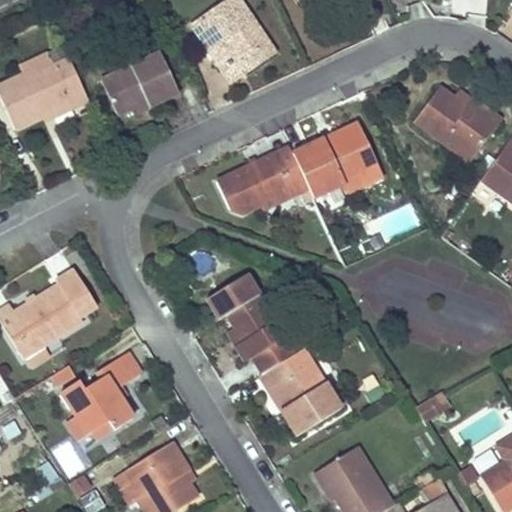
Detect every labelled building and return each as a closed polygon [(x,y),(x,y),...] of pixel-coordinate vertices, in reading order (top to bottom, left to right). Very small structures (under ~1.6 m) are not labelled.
[(227,0),(189,26),(207,53),(222,43),(244,75),(275,55),(236,0),(227,0)] [(222,43),(207,53),(229,85),(244,75),(222,43)] [(114,116),(132,108),(145,102),(148,109),(177,96),(158,54),(98,81),(114,116)] [(18,67),(22,77),(24,80),(51,69),(45,55),(18,67)] [(24,80),(22,77),(0,87),(0,105),(12,131),(40,118),(68,106),(70,110),(87,102),(68,61),(51,69),(24,80)] [(465,110),(452,100),(438,89),(413,123),(467,164),(500,121),(472,101),(465,110)] [(459,91),(452,100),(465,110),(472,101),(459,91)] [(145,102),(132,108),(135,115),(148,109),(145,102)] [(68,106),(40,118),(42,122),(70,110),(68,106)] [(322,142),(291,155),(311,200),(343,185),(340,179),(355,173),(374,164),(356,126),(332,137),(333,141),(324,145),(322,142)] [(332,137),(322,142),(324,145),(333,141),(332,137)] [(511,138),(479,182),(511,206),(511,138)] [(288,149),(273,155),(277,161),(291,155),(288,149)] [(242,213),(259,206),(290,192),(293,198),(300,195),(304,203),(311,200),(291,155),(277,161),(273,155),(215,182),(227,209),(242,213)] [(374,164),(355,173),(363,189),(382,180),(374,164)] [(290,192),(259,206),(262,212),(293,198),(290,192)] [(0,324),(21,359),(54,338),(79,323),(78,320),(95,309),(72,271),(54,282),(57,286),(12,313),(9,307),(0,311),(0,324)] [(246,277),(205,300),(217,321),(225,316),(234,331),(241,343),(233,348),(242,363),(250,358),(261,376),(294,356),(283,338),(275,343),(267,329),(275,325),(246,277)] [(234,331),(226,336),(233,348),(241,343),(234,331)] [(54,338),(21,359),(29,371),(61,351),(54,338)] [(261,376),(257,378),(266,392),(273,388),(285,408),(278,412),(293,437),(339,410),(303,350),(294,356),(261,376)] [(82,392),(76,383),(58,394),(72,418),(64,423),(76,442),(91,432),(106,423),(111,432),(130,420),(113,392),(138,376),(126,356),(95,374),(100,381),(82,392)] [(66,367),(48,378),(55,388),(72,378),(66,367)] [(94,372),(76,383),(82,392),(100,381),(95,374),(94,372)] [(273,388),(266,392),(278,412),(285,408),(273,388)] [(438,393),(426,400),(436,416),(447,409),(438,393)] [(426,400),(412,408),(422,425),(436,416),(426,400)] [(106,423),(91,432),(96,441),(111,432),(106,423)] [(184,484),(178,475),(184,471),(168,444),(110,479),(125,504),(134,499),(141,511),(171,511),(193,499),(184,484)] [(311,475),(323,494),(328,490),(333,498),(341,511),(383,511),(391,508),(355,449),(311,475)] [(499,511),(503,511),(511,507),(511,456),(479,477),(499,511)] [(184,471),(178,475),(184,484),(190,480),(184,471)] [(79,475),(65,484),(73,497),(87,488),(79,475)] [(437,479),(414,493),(418,499),(440,486),(437,479)] [(328,490),(323,494),(327,501),(333,498),(328,490)] [(391,508),(383,511),(451,511),(443,498),(419,511),(396,511),(393,506),(391,508)]
